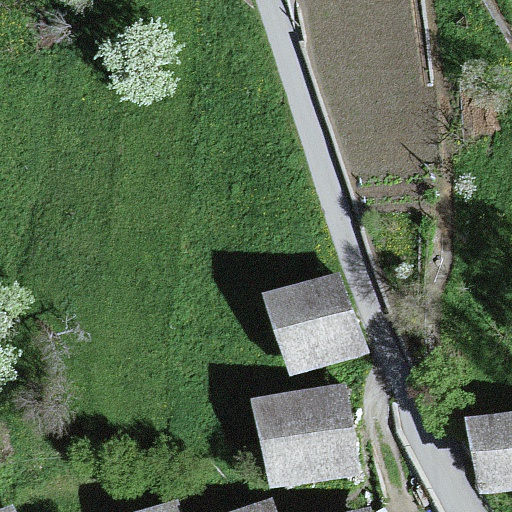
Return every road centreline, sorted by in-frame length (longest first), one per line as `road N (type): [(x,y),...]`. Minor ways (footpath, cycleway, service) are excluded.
road 1 (unclassified): [(268,0),(371,306),(421,433),(464,511)]
road 2 (track): [(392,511),(376,417),(382,373),(395,360)]
